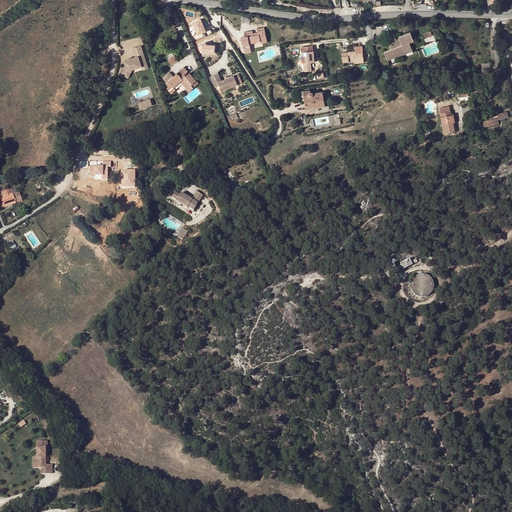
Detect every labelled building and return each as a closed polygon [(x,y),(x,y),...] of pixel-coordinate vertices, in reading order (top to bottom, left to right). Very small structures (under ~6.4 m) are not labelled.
[(201,19),(193,22),(198,34),(206,31),(201,19)] [(249,44),(252,43),(260,42),(260,44),(267,42),(264,30),(258,31),(258,34),(253,35),(252,30),(244,32),(245,36),(242,37),(244,48),(248,47),(250,47),(249,44)] [(395,39),(393,34),(386,37),(391,49),(384,52),(387,59),(412,49),(409,43),(408,41),(413,39),(410,32),(399,36),(399,38),(401,43),(398,45),(395,39)] [(205,42),(199,45),(201,52),(215,53),(215,45),(206,45),(205,42)] [(122,67),(119,73),(124,75),(127,70),(132,69),(141,66),(146,64),(140,45),(132,48),(135,56),(124,60),(126,66),(122,67)] [(302,52),(303,56),(305,56),(306,63),(314,62),(313,46),(301,47),(301,52),(302,52)] [(355,51),(342,53),(343,62),(354,61),(355,63),(364,62),(362,46),(355,46),(355,51)] [(412,49),(387,59),(387,61),(412,51),(412,49)] [(167,56),(169,59),(168,59),(171,65),(178,61),(175,55),(174,56),(173,53),(167,56)] [(191,85),(196,81),(189,73),(186,76),(184,74),(187,71),(184,67),(173,76),(169,72),(162,78),(166,82),(168,81),(173,87),(181,81),(189,91),(193,88),(191,85)] [(217,73),(209,76),(214,87),(218,86),(220,90),(236,83),(234,79),(239,77),(237,73),(220,80),(217,73)] [(173,87),(168,81),(166,82),(168,85),(167,87),(171,93),(175,89),(173,87)] [(310,91),(310,90),(301,91),(303,101),(305,100),(304,95),(309,94),(309,93),(309,92),(310,91)] [(311,91),(310,91),(309,92),(309,93),(309,94),(304,95),(305,100),(306,109),(319,107),(325,106),(322,92),(313,93),(312,92),(311,91)] [(150,98),(139,102),(141,108),(152,104),(150,98)] [(449,107),(440,109),(444,134),(455,132),(453,123),(454,123),(453,115),(451,116),(449,107)] [(108,178),(108,166),(111,166),(111,160),(103,160),(103,166),(90,165),(90,176),(94,176),(94,175),(102,175),(102,178),(108,178)] [(122,170),(121,186),(135,186),(135,170),(122,170)] [(259,182),(262,191),(269,188),(266,179),(259,182)] [(235,198),(230,189),(234,187),(231,181),(222,187),(225,192),(221,194),(226,202),(235,198)] [(175,199),(187,206),(187,205),(193,208),(202,193),(196,190),(191,198),(180,191),(179,193),(172,189),(169,194),(176,198),(175,199)] [(4,197),(0,198),(0,207),(4,206),(4,207),(15,203),(12,194),(10,195),(8,190),(4,191),(5,195),(3,195),(4,197)] [(13,253),(18,250),(12,241),(7,244),(13,253)] [(409,259),(400,263),(404,270),(412,265),(409,259)] [(434,288),(434,286),(434,284),(433,283),(433,281),(432,280),(431,278),(430,277),(428,276),(427,275),(425,275),(424,275),(422,274),(420,275),(419,275),(417,276),(416,277),(414,278),(413,279),(412,280),(411,282),(411,283),(411,285),(411,287),(411,288),(411,290),(412,292),(413,293),(414,294),(415,295),(417,296),(418,297),(420,298),(422,298),(423,298),(425,297),(427,297),(428,296),(430,295),(431,294),(432,293),(433,291),(433,290),(434,288)] [(33,457),(33,468),(40,468),(45,468),(45,464),(45,447),(47,447),(47,441),(36,441),(36,447),(37,457),(33,457)] [(52,464),(45,464),(45,468),(40,468),(40,473),(52,473),(52,464)]
